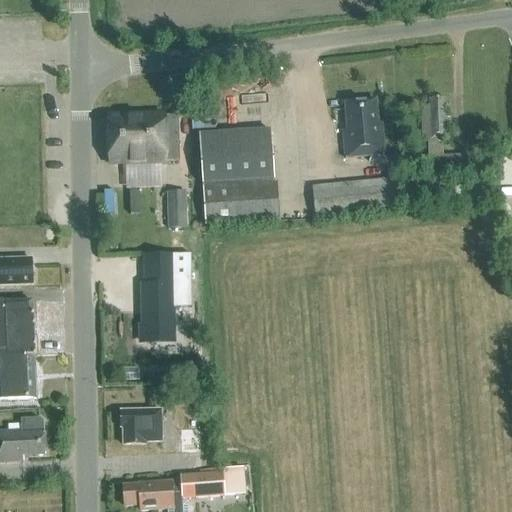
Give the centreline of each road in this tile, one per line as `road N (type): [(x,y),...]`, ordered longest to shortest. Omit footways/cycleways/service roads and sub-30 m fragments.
road 1 (tertiary): [(87,511),(80,69)]
road 2 (unclassified): [(80,69),(511,19)]
